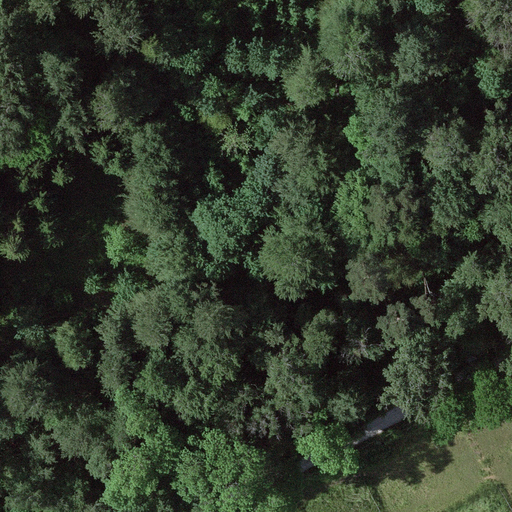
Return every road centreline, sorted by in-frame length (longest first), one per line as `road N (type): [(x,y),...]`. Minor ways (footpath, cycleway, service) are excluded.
road 1 (track): [(435,391),(202,511)]
road 2 (track): [(416,372),(463,290),(511,238)]
